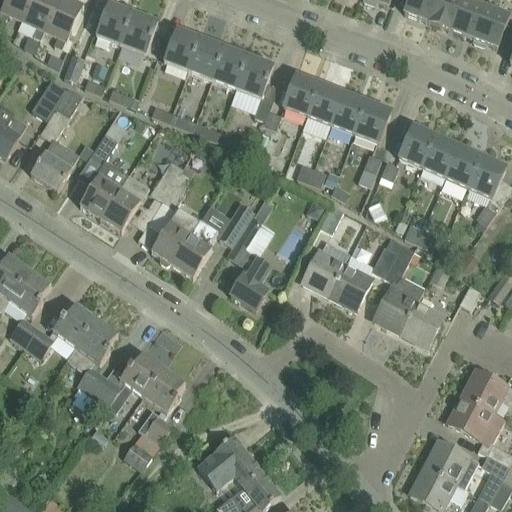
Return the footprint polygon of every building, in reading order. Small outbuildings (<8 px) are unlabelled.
[(9,19),(23,26),(34,0),(7,0),(1,15),(1,16),(0,18),(0,25),(5,28),(9,19)] [(33,42),(41,45),(61,0),(34,0),(23,26),(37,32),(33,42)] [(67,46),(84,9),(65,0),(61,0),(41,45),(45,36),(59,42),(54,51),(63,55),(67,46)] [(387,10),(391,0),(364,0),(364,2),(387,10)] [(412,0),(406,18),(429,26),(433,17),(439,0),(412,0)] [(453,0),(439,0),(433,17),(429,26),(451,35),(463,4),(453,0)] [(474,43),(485,12),(463,4),(451,35),(474,43)] [(110,8),(97,42),(121,51),(134,18),(110,8)] [(509,21),(485,12),(474,43),(497,52),(509,21)] [(134,18),(121,51),(146,60),(159,27),(134,18)] [(165,68),(189,77),(198,53),(202,43),(177,34),(165,68)] [(0,50),(6,54),(9,49),(12,44),(1,38),(0,39),(0,50)] [(29,41),(24,53),(34,57),(39,46),(29,41)] [(202,43),(198,53),(189,77),(213,86),(226,53),(202,43)] [(250,62),(226,53),(213,86),(237,95),(250,62)] [(62,79),(74,86),(85,66),(72,59),(62,79)] [(65,65),(52,60),(49,69),(61,74),(65,65)] [(13,61),(6,72),(15,78),(22,68),(13,61)] [(250,62),(237,95),(261,104),(268,88),(274,71),(250,62)] [(284,113),(286,114),(307,122),(308,122),(321,89),(298,81),(299,80),(297,80),(284,113)] [(87,84),(83,94),(102,102),(106,92),(87,84)] [(32,117),(48,128),(67,97),(51,86),(32,117)] [(266,126),(270,117),(279,93),(268,88),(261,104),(258,112),(255,122),(266,126)] [(308,122),(332,131),(344,98),(321,89),(308,122)] [(71,174),(80,161),(79,161),(56,146),(84,101),(69,94),(67,97),(48,128),(41,140),(53,148),(46,158),(32,180),(58,197),(72,175),(71,174)] [(113,95),(109,104),(127,111),(130,102),(113,95)] [(332,131),(355,140),(368,107),(344,98),(332,131)] [(139,105),(131,102),(127,111),(135,114),(139,105)] [(355,140),(379,150),(392,116),(390,115),(368,107),(355,140)] [(170,129),(173,119),(156,112),(152,122),(170,129)] [(0,121),(0,159),(7,164),(20,144),(7,136),(15,123),(3,116),(0,121)] [(283,122),(270,117),(266,126),(264,131),(277,136),(283,122)] [(173,119),(170,129),(193,138),(197,128),(173,119)] [(96,157),(92,163),(104,171),(128,134),(116,126),(96,157)] [(197,128),(193,138),(217,148),(221,138),(197,128)] [(399,163),(423,174),(437,142),(416,132),(416,131),(414,131),(399,163)] [(244,147),(228,141),(224,151),(240,157),(244,147)] [(423,174),(446,184),(460,152),(437,142),(423,174)] [(200,148),(194,158),(205,165),(212,154),(200,148)] [(446,184),(469,194),(483,162),(460,152),(446,184)] [(254,158),(244,153),(240,162),(250,166),(254,158)] [(221,171),(232,176),(240,164),(224,159),(219,166),(221,171)] [(370,161),(358,188),(370,193),(382,166),(370,161)] [(469,194),(492,205),(488,212),(486,211),(477,224),(479,226),(487,231),(503,209),(493,203),(507,172),(505,171),(505,172),(483,162),(469,194)] [(172,167),(151,200),(163,207),(184,174),(172,167)] [(387,168),(381,182),(393,187),(399,173),(387,168)] [(189,193),(186,191),(195,176),(186,170),(184,174),(163,207),(175,215),(189,193)] [(309,189),(314,174),(303,170),(297,185),(309,189)] [(326,179),(314,174),(309,189),(321,194),(326,179)] [(325,189),(335,194),(337,191),(341,181),(330,176),(325,189)] [(120,195),(100,181),(81,211),(81,212),(82,211),(101,224),(102,225),(120,195)] [(122,238),(141,208),(150,194),(129,181),(120,195),(102,225),(122,238)] [(173,270),(200,228),(179,215),(152,257),(153,258),(153,257),(173,270)] [(328,217),(319,233),(331,239),(340,223),(328,217)] [(221,245),(233,253),(234,253),(252,223),(251,223),(247,229),(235,222),(221,245)] [(231,301),(257,317),(270,296),(261,291),(271,274),(257,265),(259,264),(259,263),(249,257),(265,231),(253,223),(252,223),(234,253),(233,253),(228,262),(251,276),(247,282),(244,280),(231,301)] [(403,239),(408,229),(400,225),(395,235),(403,239)] [(194,284),(199,275),(213,255),(210,253),(219,240),(200,228),(173,270),(194,284)] [(416,250),(422,235),(411,230),(404,244),(416,250)] [(434,240),(422,235),(416,250),(428,255),(434,240)] [(392,243),(387,253),(385,252),(375,272),(372,277),(374,278),(385,283),(403,249),(392,243)] [(401,339),(405,331),(425,294),(402,282),(409,268),(415,257),(403,249),(385,283),(395,289),(392,294),(391,294),(374,326),(401,339)] [(346,270),(320,256),(303,288),(329,302),(346,270)] [(471,256),(458,274),(467,281),(480,263),(471,256)] [(0,316),(0,317),(9,306),(30,277),(9,262),(0,274),(0,316)] [(361,308),(373,284),(346,270),(329,302),(357,316),(361,308)] [(445,291),(452,277),(439,270),(432,284),(445,291)] [(511,273),(510,272),(496,292),(489,302),(499,309),(506,299),(511,290),(511,273)] [(30,277),(9,306),(33,323),(44,308),(41,306),(52,292),(30,277)] [(471,316),(481,298),(471,290),(460,310),(471,316)] [(428,354),(433,345),(445,322),(417,308),(425,294),(405,331),(401,339),(428,354)] [(51,352),(70,365),(98,325),(77,310),(66,325),(64,323),(50,341),(40,335),(26,354),(41,365),(51,352)] [(24,323),(10,342),(26,354),(40,335),(30,327),(24,323)] [(86,380),(77,391),(92,403),(107,383),(97,376),(111,357),(109,355),(119,341),(98,325),(70,365),(69,367),(86,380)] [(125,390),(144,404),(165,375),(144,359),(134,373),(131,372),(118,390),(107,383),(92,403),(90,406),(105,417),(108,414),(125,390)] [(186,390),(165,375),(144,404),(168,421),(178,406),(176,404),(186,390)] [(494,419),(508,392),(477,375),(462,403),(506,426),(506,425),(494,419)] [(478,456),(488,461),(510,474),(511,470),(511,459),(493,449),(506,426),(462,403),(448,429),(480,446),(480,445),(484,447),(478,456)] [(105,421),(104,420),(89,409),(83,416),(100,429),(105,421)] [(174,430),(153,416),(140,435),(143,437),(142,438),(160,451),(174,430)] [(109,443),(97,436),(92,444),(103,451),(109,443)] [(235,482),(244,493),(262,478),(234,442),(196,472),(208,487),(213,482),(221,492),(235,482)] [(425,474),(456,490),(470,463),(439,446),(425,474)] [(134,450),(124,464),(140,475),(143,477),(152,462),(134,450)] [(510,474),(488,461),(482,472),(505,484),(509,478),(510,474)] [(505,484),(503,487),(511,490),(511,470),(510,474),(509,478),(505,484)] [(411,500),(419,505),(433,511),(444,511),(449,504),(461,511),(469,497),(456,490),(425,474),(411,500)] [(269,511),(282,502),(262,478),(244,493),(254,506),(246,511),(269,511)] [(495,511),(503,511),(510,501),(511,501),(511,490),(503,487),(502,486),(489,509),(495,511)] [(25,511),(3,496),(0,500),(0,511),(25,511)] [(64,511),(50,502),(43,511),(64,511)] [(487,511),(489,509),(478,502),(472,511),(487,511)]
